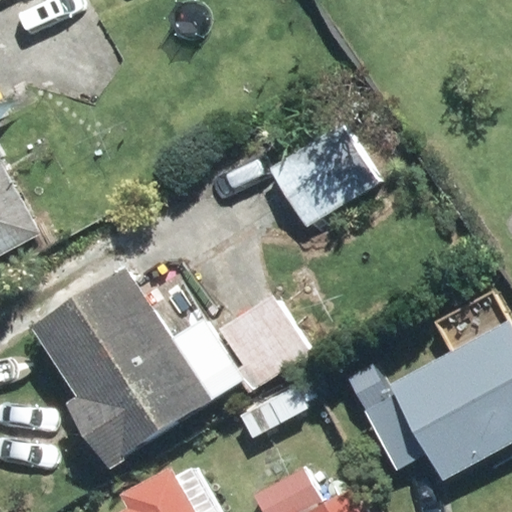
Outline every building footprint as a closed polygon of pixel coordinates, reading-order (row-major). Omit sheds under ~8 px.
[(348,130),(279,172),(314,230),(384,188),(348,130)] [(0,265),(48,239),(0,153),(0,265)] [(44,335),(88,405),(64,420),(76,438),(88,430),(116,473),(131,464),(129,462),(247,387),(254,397),(315,359),(279,301),(227,334),(249,369),(243,373),(213,325),(180,346),(136,277),(44,335)] [(405,402),(399,405),(381,370),(354,384),(403,478),(437,460),(453,490),(511,459),(511,334),(400,393),(405,402)] [(303,390),(274,405),(286,430),(316,414),(303,390)] [(223,511),(203,473),(183,483),(179,477),(132,502),(136,511),(223,511)] [(325,489),(299,502),(303,511),(370,511),(362,496),(336,510),(325,489)]
